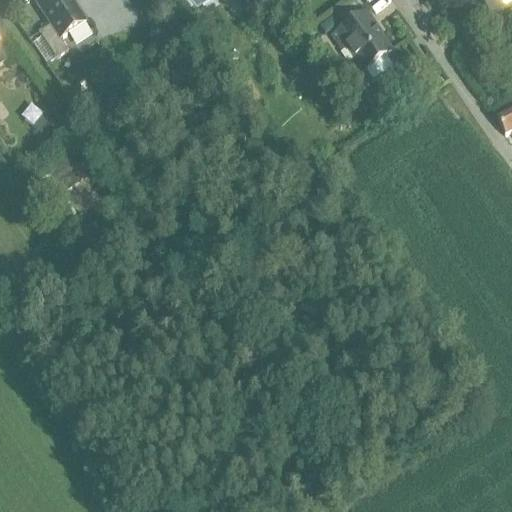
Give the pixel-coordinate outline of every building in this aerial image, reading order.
[(86,24),(70,0),(40,0),(35,4),(51,27),(39,35),(56,62),(68,54),(60,41),(86,24)] [(157,0),(136,0),(144,10),(157,0)] [(258,11),(249,0),(220,0),(241,0),(248,10),(244,13),(248,18),(258,11)] [(511,0),(477,0),(494,25),(511,13),(511,0)] [(374,29),(376,28),(367,14),(332,38),(342,52),(346,49),(364,74),(393,54),(380,37),(380,38),(374,29)] [(0,68),(9,62),(0,48),(0,68)] [(419,93),(432,84),(421,67),(408,77),(419,93)] [(511,112),(496,120),(506,139),(511,136),(511,112)] [(44,116),(33,129),(42,136),(52,123),(44,116)] [(75,160),(32,189),(59,228),(76,216),(62,196),(88,179),(75,160)]
